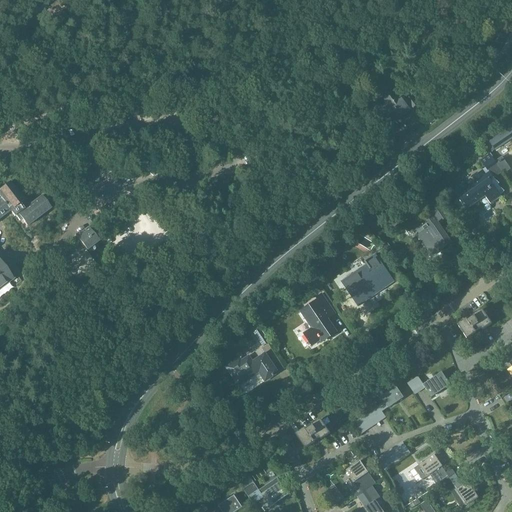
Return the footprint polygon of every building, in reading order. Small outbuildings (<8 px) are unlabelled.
[(412,97),(404,104),(390,86),(380,93),(379,94),(386,102),(388,105),(386,107),(395,120),(417,104),(412,97)] [(488,141),(483,144),(489,153),(489,154),(494,150),(495,151),(511,139),(511,126),(489,142),(488,141)] [(463,184),(453,190),(456,195),(467,210),(486,197),(491,205),(502,197),(501,195),(504,191),(498,186),(499,184),(495,177),(502,173),(497,165),(495,162),(489,154),(489,153),(480,160),(485,168),(483,170),(485,174),(483,176),(480,178),(477,173),(472,177),(475,182),(473,183),(466,188),(463,184)] [(0,188),(0,286),(11,278),(2,268),(0,264),(0,217),(10,210),(12,213),(13,215),(14,216),(19,222),(20,221),(21,220),(26,227),(50,208),(40,195),(23,209),(22,207),(19,203),(22,201),(8,182),(0,188)] [(416,231),(418,235),(417,236),(430,255),(442,246),(443,248),(451,243),(438,224),(447,217),(439,206),(433,210),(430,206),(423,211),(427,218),(423,221),(424,223),(421,225),(417,219),(405,227),(411,235),(416,231)] [(368,223),(372,229),(380,223),(376,217),(368,223)] [(98,242),(88,229),(83,233),(82,231),(77,234),(79,236),(76,238),(78,241),(79,243),(80,244),(83,247),(84,250),(85,251),(98,242)] [(386,241),(381,244),(384,249),(387,253),(392,249),(386,241)] [(70,257),(72,260),(84,250),(83,247),(70,257)] [(384,249),(378,253),(380,258),(386,253),(384,249)] [(365,264),(341,281),(358,306),(394,282),(374,254),(363,262),(365,264)] [(301,310),(313,329),(306,334),(311,340),(310,341),(313,346),(321,340),(322,342),(330,336),(331,337),(338,332),(328,319),(336,314),(321,294),(315,297),(317,299),(301,310)] [(472,317),(473,318),(468,321),(467,320),(458,326),(467,340),(476,334),(476,332),(481,329),(483,331),(492,325),(482,310),(472,317)] [(254,321),(248,325),(253,332),(262,346),(269,342),(254,321)] [(240,357),(237,359),(225,368),(237,386),(258,372),(265,382),(278,373),(264,353),(253,360),(249,355),(242,360),(240,357)] [(417,377),(407,383),(415,395),(425,388),(432,398),(450,385),(442,373),(423,386),(417,377)] [(380,397),(383,402),(372,409),(380,421),(386,418),(382,412),(388,408),(388,409),(404,398),(396,386),(380,397)] [(372,409),(367,413),(375,425),(380,421),(372,409)] [(367,413),(362,416),(371,428),(375,425),(367,413)] [(362,416),(357,420),(366,431),(371,428),(362,416)] [(314,442),(316,440),(320,438),(321,440),(331,434),(321,419),(305,430),(305,429),(296,435),(306,449),(315,443),(314,442)] [(366,431),(357,420),(352,423),(360,435),(366,431)] [(54,429),(48,435),(53,440),(59,434),(54,429)] [(432,445),(437,442),(433,437),(428,440),(432,445)] [(403,442),(397,446),(405,457),(410,453),(403,442)] [(397,446),(392,449),(400,460),(405,457),(397,446)] [(392,449),(387,453),(395,464),(400,460),(392,449)] [(387,453),(382,456),(390,467),(395,464),(387,453)] [(419,466),(415,468),(423,480),(426,478),(426,477),(429,475),(437,487),(439,486),(443,483),(455,475),(451,469),(446,473),(442,467),(434,455),(419,466)] [(390,467),(382,456),(377,460),(385,471),(390,467)] [(354,492),(357,497),(368,490),(373,487),(372,486),(376,483),(368,473),(360,461),(346,471),(354,483),(355,482),(359,488),(354,492)] [(246,472),(235,479),(239,485),(249,477),(246,472)] [(443,483),(439,486),(443,491),(447,488),(455,500),(461,497),(467,506),(478,498),(473,489),(468,482),(462,486),(458,479),(455,475),(443,483)] [(253,483),(243,490),(245,493),(253,505),(253,504),(262,499),(263,498),(270,508),(289,495),(280,482),(277,478),(258,491),(255,486),(253,483)] [(402,493),(395,482),(393,483),(398,496),(402,493)] [(364,509),(366,511),(382,511),(376,502),(381,498),(373,487),(368,490),(357,497),(365,508),(364,509)] [(339,493),(333,497),(337,502),(343,498),(339,493)] [(234,496),(218,506),(209,511),(236,511),(242,508),(234,496)] [(385,502),(389,509),(396,505),(392,497),(385,502)] [(409,506),(411,509),(420,504),(418,500),(409,506)] [(421,507),(424,511),(433,511),(427,503),(421,507)]
